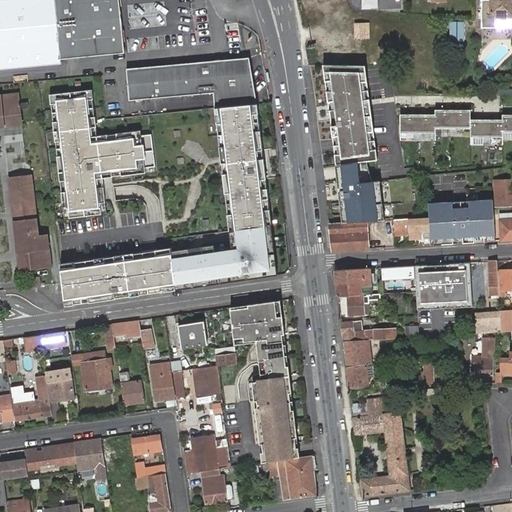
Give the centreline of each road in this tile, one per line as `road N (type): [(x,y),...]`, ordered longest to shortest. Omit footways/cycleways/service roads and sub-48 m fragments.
road 1 (residential): [(314,282),(0,328)]
road 2 (residential): [(181,511),(168,422),(161,418),(0,441)]
road 3 (primary): [(272,15),(311,264)]
road 4 (primary): [(314,282),(340,501)]
road 5 (residential): [(511,250),(311,264)]
road 6 (residential): [(505,490),(341,511)]
